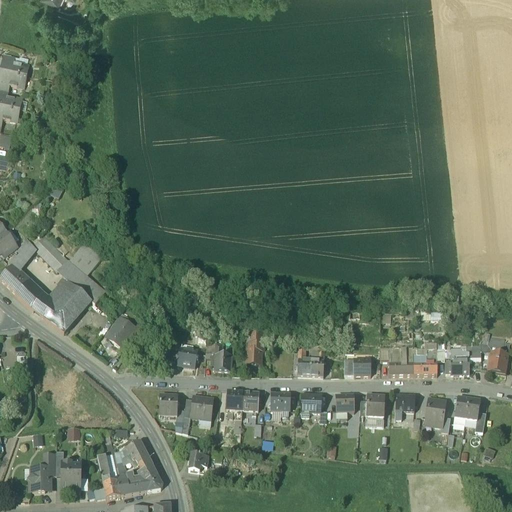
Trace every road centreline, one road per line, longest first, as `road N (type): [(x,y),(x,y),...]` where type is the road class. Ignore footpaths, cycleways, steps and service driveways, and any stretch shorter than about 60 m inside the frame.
road 1 (residential): [(115,387),(427,381),(511,391)]
road 2 (residential): [(177,497),(0,511)]
road 3 (secondary): [(115,387),(163,454),(177,497)]
